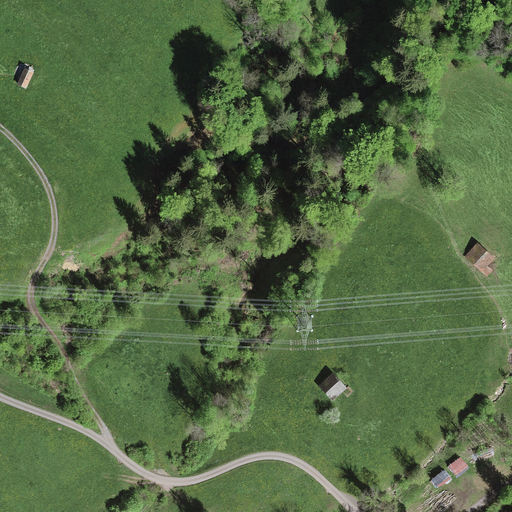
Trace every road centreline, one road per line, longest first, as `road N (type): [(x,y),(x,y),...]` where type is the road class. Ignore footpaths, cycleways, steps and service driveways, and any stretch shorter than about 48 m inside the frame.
road 1 (unclassified): [(356,511),(311,471),(275,455),(159,481),(81,428),(0,395)]
road 2 (track): [(420,0),(373,89),(328,133),(297,144),(275,138),(244,22),(230,0)]
road 3 (track): [(108,448),(57,339),(35,317),(31,298),(55,226),(50,193),(0,128)]
